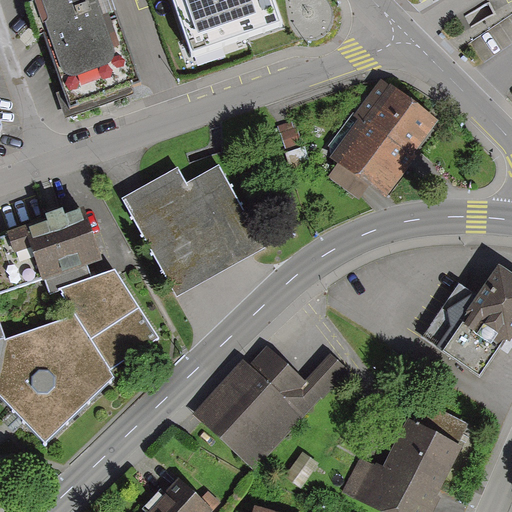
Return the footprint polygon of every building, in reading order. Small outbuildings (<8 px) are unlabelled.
[(44,40),(69,116),(142,91),(111,0),(98,0),(96,1),(95,0),(49,0),(31,6),(32,8),(25,10),(36,42),(44,40)] [(173,57),(179,74),(196,67),(197,69),(307,30),(316,22),(296,0),(153,0),(155,5),(148,7),(166,59),(173,57)] [(368,188),(386,202),(415,163),(412,160),(439,125),(381,83),(355,118),(353,117),(329,148),(332,159),(330,161),(339,168),(331,179),(360,200),(368,188)] [(286,151),(303,145),(297,128),(295,129),(292,122),(278,127),(286,151)] [(305,148),(285,155),(292,175),(312,169),(305,148)] [(180,172),(123,203),(179,302),(268,252),(221,168),(188,187),(180,172)] [(46,226),(0,241),(0,398),(21,419),(48,448),(116,382),(111,375),(159,343),(115,275),(93,282),(90,274),(103,269),(84,213),(65,221),(63,216),(45,222),(46,226)] [(420,340),(481,382),(506,346),(510,348),(511,346),(511,279),(500,271),(479,301),(463,323),(442,308),(420,340)] [(458,286),(442,308),(463,323),(479,301),(458,286)] [(200,422),(255,473),(321,400),(323,402),(349,373),(331,356),(306,384),(267,349),(249,368),(200,422)] [(200,422),(249,368),(243,363),(193,418),(200,422)] [(341,493),(377,511),(434,511),(439,502),(436,500),(461,452),(456,450),(468,427),(424,404),(413,424),(408,422),(383,469),(374,463),(373,465),(360,458),(341,493)] [(303,454),(292,469),(309,481),(320,466),(303,454)] [(309,481),(292,469),(285,479),(302,491),(309,481)] [(152,511),(215,511),(222,505),(208,492),(200,501),(179,482),(166,497),(152,511)] [(152,511),(166,497),(161,492),(142,511),(152,511)]
